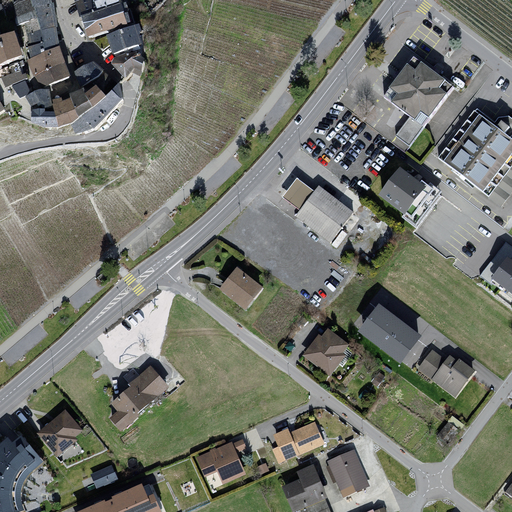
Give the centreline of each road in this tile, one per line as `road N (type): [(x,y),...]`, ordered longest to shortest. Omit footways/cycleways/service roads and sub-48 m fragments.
road 1 (residential): [(163,268),(434,480)]
road 2 (secondary): [(199,231),(274,155),(395,0)]
road 3 (residential): [(56,0),(75,38),(125,85),(127,110),(102,135),(0,154)]
road 4 (residential): [(511,379),(434,480)]
road 5 (residential): [(415,0),(511,74)]
